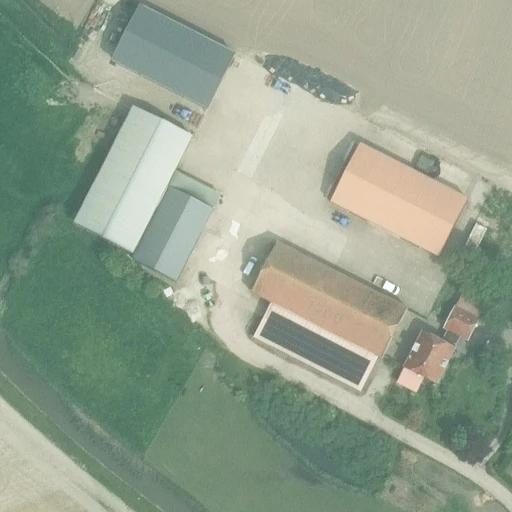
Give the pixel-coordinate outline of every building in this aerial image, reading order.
[(137,8),(110,61),(206,109),(233,56),(137,8)] [(75,223),(134,253),(191,141),(132,111),(75,223)] [(359,145),(329,203),(438,258),(468,199),(359,145)] [(173,284),(212,210),(169,188),(131,262),(173,284)] [(360,395),(378,359),(382,361),(407,311),(275,245),(250,295),(271,305),(253,341),(360,395)] [(454,308),(443,329),(446,331),(440,343),(422,333),(403,369),(435,385),(460,338),(467,342),(478,320),(454,308)]
